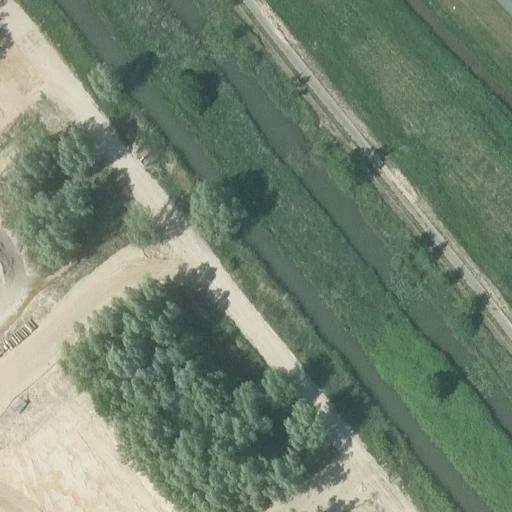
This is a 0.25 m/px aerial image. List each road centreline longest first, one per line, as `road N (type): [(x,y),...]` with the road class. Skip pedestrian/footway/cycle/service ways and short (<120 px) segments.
road 1 (residential): [(180,232),(369,472)]
road 2 (residential): [(27,38),(180,232)]
road 3 (residential): [(0,380),(180,232)]
